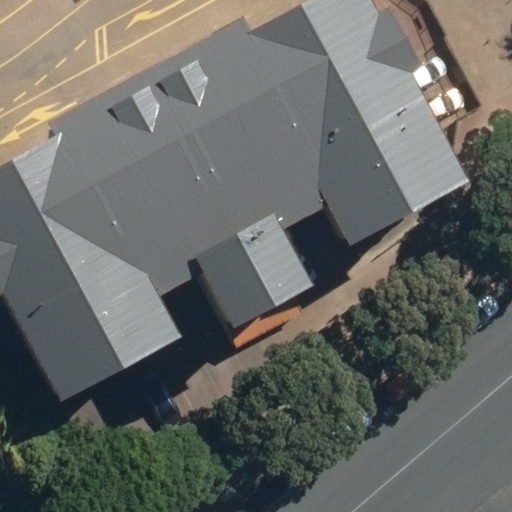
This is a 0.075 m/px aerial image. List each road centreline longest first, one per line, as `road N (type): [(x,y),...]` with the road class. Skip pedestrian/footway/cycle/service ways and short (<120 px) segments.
road 1 (residential): [(511,374),(351,511)]
road 2 (residential): [(0,83),(137,0)]
